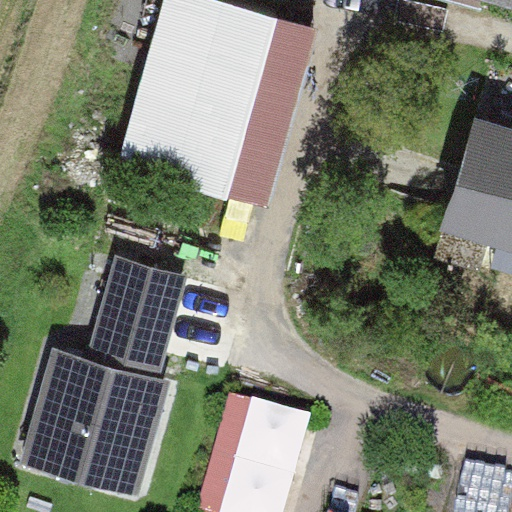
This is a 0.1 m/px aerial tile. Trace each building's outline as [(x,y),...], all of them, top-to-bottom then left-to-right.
[(321,32),(202,0),(166,0),(120,172),(271,213),(321,32)] [(511,0),(452,0),(511,16),(511,0)] [(511,136),(478,126),(443,238),(511,259),(511,136)] [(191,279),(114,259),(88,356),(54,347),(20,471),(140,502),(171,387),(163,385),(191,279)] [(201,511),(294,511),(321,421),(236,396),(201,511)] [(468,511),(511,511),(511,478),(471,476),(468,511)]
